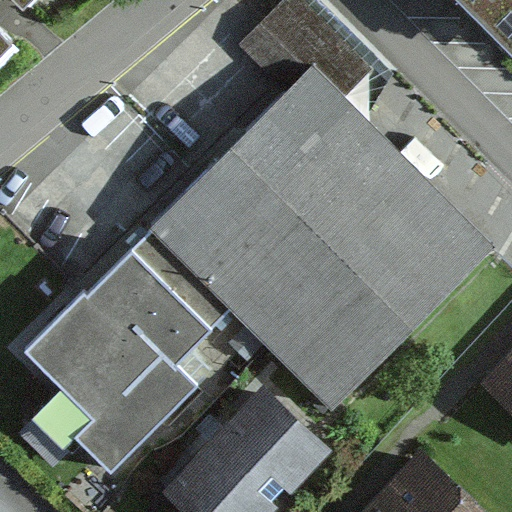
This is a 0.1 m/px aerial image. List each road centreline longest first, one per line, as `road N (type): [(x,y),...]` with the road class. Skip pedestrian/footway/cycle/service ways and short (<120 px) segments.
road 1 (residential): [(511,151),(358,0)]
road 2 (residential): [(161,0),(0,133)]
